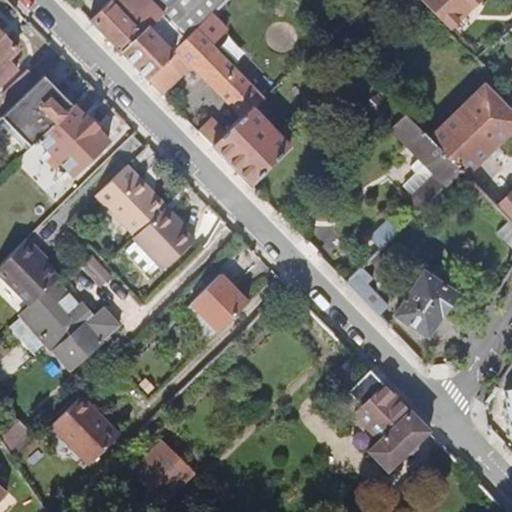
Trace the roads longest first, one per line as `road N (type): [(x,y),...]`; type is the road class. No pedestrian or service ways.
road 1 (residential): [(443,418),(37,0)]
road 2 (residential): [(443,418),(511,313)]
